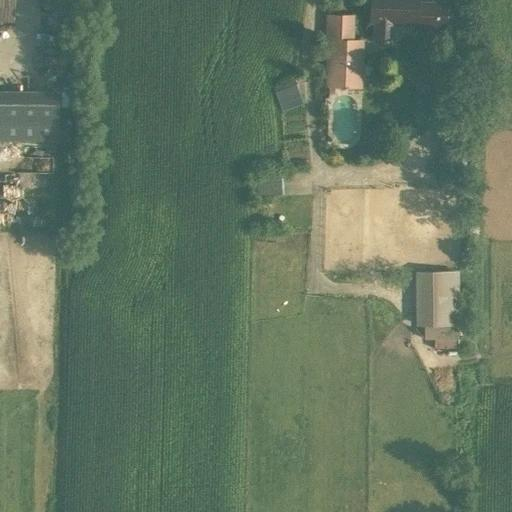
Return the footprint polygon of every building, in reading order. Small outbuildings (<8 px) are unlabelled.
[(0,0),(0,22),(13,23),(14,0),(0,0)] [(415,28),(438,29),(438,27),(446,27),(452,22),(452,12),(447,7),(439,6),(439,4),(417,3),(417,0),(370,0),(370,23),(375,23),(374,42),(391,42),(391,23),(415,24),(415,28)] [(324,87),(361,88),(363,40),(353,40),(354,15),(325,14),(324,40),(326,40),(324,87)] [(293,77),(275,84),(283,107),(301,100),(293,77)] [(0,140),(57,138),(54,88),(0,90),(0,140)] [(439,160),(430,160),(430,173),(438,173),(438,187),(463,187),(464,137),(462,137),(463,97),(440,97),(439,160)] [(252,175),(253,196),(279,195),(278,174),(252,175)] [(459,325),(458,271),(414,272),(415,325),(423,325),(423,339),(433,339),(433,348),(456,348),(456,325),(459,325)]
